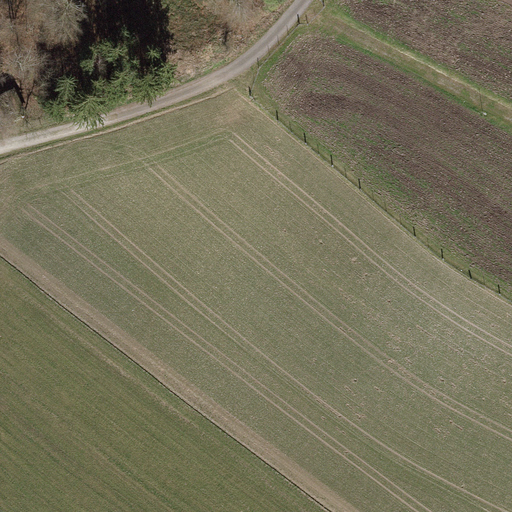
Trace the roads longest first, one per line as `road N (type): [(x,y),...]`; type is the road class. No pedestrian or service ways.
road 1 (track): [(0,143),(108,119),(234,72),(267,47),(303,0)]
road 2 (track): [(511,118),(318,21)]
